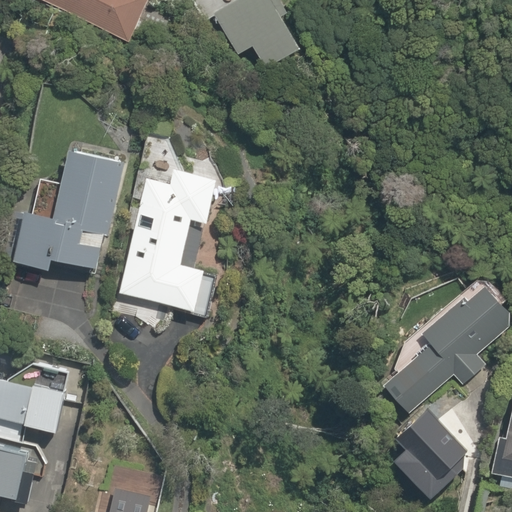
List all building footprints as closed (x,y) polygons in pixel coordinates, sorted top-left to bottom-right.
[(35,0),(127,40),(144,0),(35,0)] [(193,0),(202,18),(215,13),(233,53),(254,44),(261,59),(295,44),(274,0),(193,0)] [(32,207),(24,205),(13,257),(50,266),(53,252),(99,263),(123,154),(74,143),(66,178),(40,172),(32,207)] [(169,175),(141,171),(123,293),(197,304),(203,261),(178,258),(184,216),(209,219),(216,172),(170,165),(169,175)] [(463,298),(459,293),(420,333),(428,340),(381,387),(405,411),(448,368),(468,388),(490,366),(476,353),(508,321),(498,310),(511,295),(511,292),(490,271),(463,298)] [(0,366),(0,410),(56,421),(64,378),(0,366)] [(511,400),(500,456),(511,458),(511,400)] [(21,446),(26,425),(0,419),(0,489),(19,494),(30,447),(21,446)]
